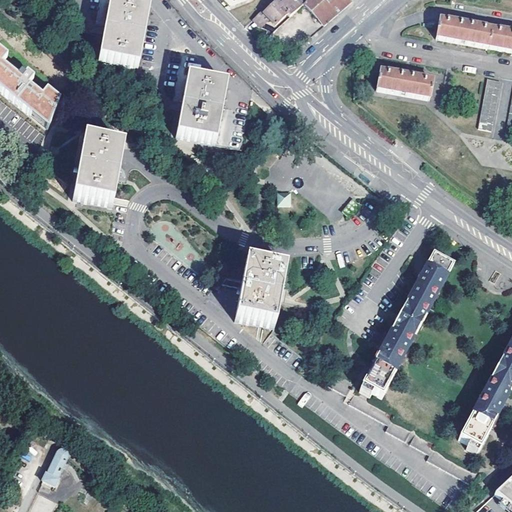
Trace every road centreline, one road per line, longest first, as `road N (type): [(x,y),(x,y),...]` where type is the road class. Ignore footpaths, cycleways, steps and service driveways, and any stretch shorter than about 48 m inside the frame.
road 1 (residential): [(408,186),(354,239),(279,247),(217,227),(180,193),(155,192),(137,207),(132,243),(287,372),(471,499)]
road 2 (residential): [(511,70),(387,44),(369,15)]
road 3 (secondary): [(511,256),(408,186)]
